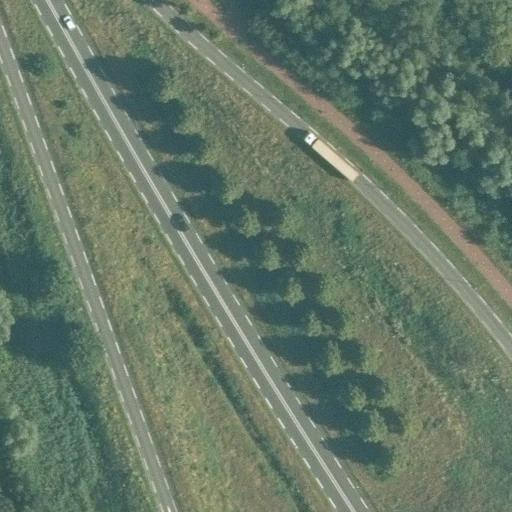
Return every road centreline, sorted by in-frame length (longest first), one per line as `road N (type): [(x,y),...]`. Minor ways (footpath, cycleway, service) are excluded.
road 1 (primary): [(352,511),(50,0)]
road 2 (primary): [(0,35),(169,511)]
road 3 (primary): [(511,351),(381,204),(151,0)]
